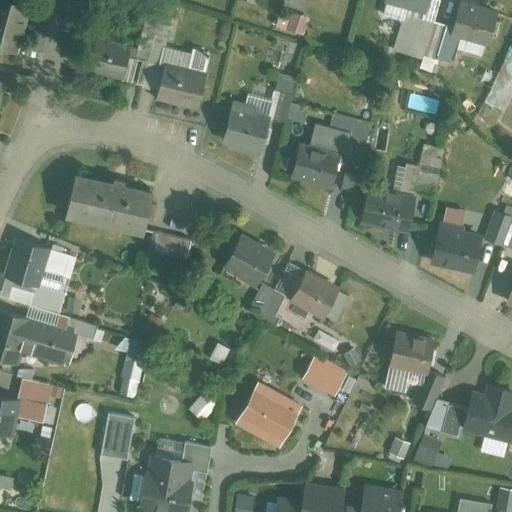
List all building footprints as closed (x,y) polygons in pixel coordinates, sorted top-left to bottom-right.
[(0,0),(0,39),(10,42),(20,0),(0,0)] [(488,0),(448,0),(443,25),(481,33),(488,0)] [(82,28),(76,64),(111,70),(118,35),(82,28)] [(156,54),(148,90),(188,99),(197,63),(156,54)] [(224,90),(213,133),(252,142),(262,100),(224,90)] [(290,134),(283,173),(321,180),(329,141),(290,134)] [(66,161),(56,206),(135,223),(145,177),(66,161)] [(357,178),(353,214),(399,219),(402,183),(357,178)] [(434,201),(423,253),(468,262),(476,222),(453,218),(456,205),(434,201)] [(475,228),(511,243),(511,214),(486,203),(475,228)] [(249,274),(267,242),(233,222),(215,254),(249,274)] [(3,231),(0,245),(0,265),(33,272),(40,238),(3,231)] [(281,253),(266,281),(315,308),(330,280),(281,253)] [(511,254),(509,254),(497,291),(511,295),(511,254)] [(253,276),(239,305),(250,311),(264,281),(253,276)] [(78,333),(0,311),(0,358),(19,363),(22,354),(68,367),(78,333)] [(381,359),(415,365),(404,392),(421,399),(435,365),(419,359),(424,328),(388,321),(381,359)] [(0,426),(5,428),(10,403),(34,410),(44,376),(15,368),(9,388),(0,386),(0,426)] [(437,423),(452,426),(452,424),(503,432),(511,380),(511,379),(479,374),(478,384),(460,381),(457,398),(441,394),(440,396),(427,392),(419,417),(434,422),(435,422),(437,423)] [(257,383),(234,426),(281,451),(304,408),(257,383)] [(405,452),(421,459),(433,432),(417,425),(405,452)] [(148,461),(139,511),(184,511),(190,480),(205,483),(212,439),(182,434),(177,465),(148,461)] [(267,487),(261,511),(370,511),(371,508),(387,511),(393,481),(352,474),(348,494),(334,492),(336,477),(294,472),(292,493),(267,487)] [(492,511),(493,507),(459,501),(457,511),(492,511)]
